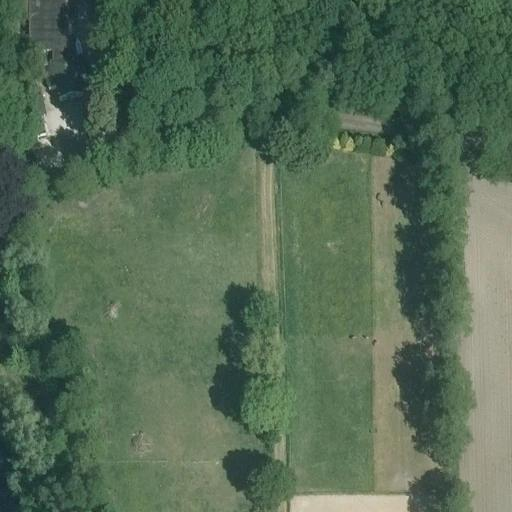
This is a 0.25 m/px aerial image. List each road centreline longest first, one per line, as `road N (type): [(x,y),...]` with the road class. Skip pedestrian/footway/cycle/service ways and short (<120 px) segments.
road 1 (unclassified): [(511,160),(303,115),(113,147)]
road 2 (track): [(285,511),(269,168),(282,117)]
